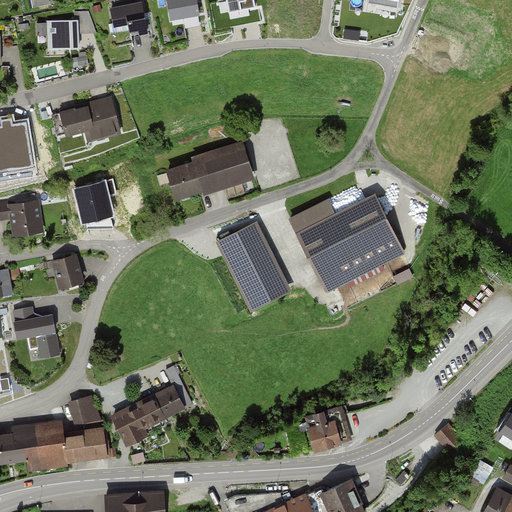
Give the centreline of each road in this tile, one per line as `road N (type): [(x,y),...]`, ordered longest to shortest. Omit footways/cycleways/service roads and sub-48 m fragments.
road 1 (secondary): [(511,341),(430,419),(355,460),(72,482),(0,499)]
road 2 (residential): [(0,105),(233,46),(318,45),(399,59)]
road 3 (unclassified): [(345,167),(125,254)]
road 4 (unclassified): [(125,254),(98,296),(72,377),(0,414)]
road 5 (residential): [(511,253),(387,167)]
road 6 (residential): [(0,259),(81,245),(125,254)]
